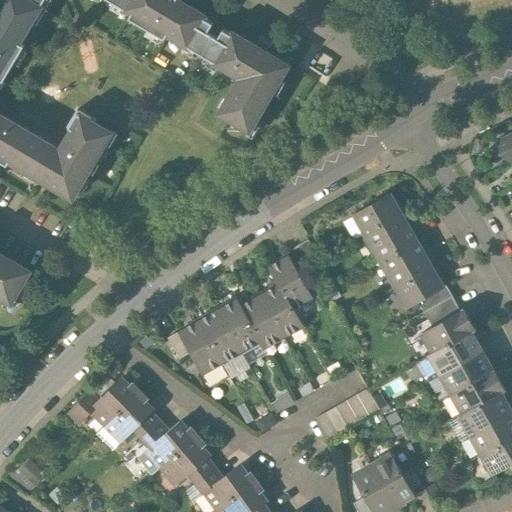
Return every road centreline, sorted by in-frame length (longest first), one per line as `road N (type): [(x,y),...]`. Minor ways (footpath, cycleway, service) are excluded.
road 1 (unclassified): [(408,121),(217,242),(102,330)]
road 2 (residential): [(102,330),(334,507)]
road 3 (residential): [(408,121),(511,287)]
road 4 (unclassified): [(102,330),(0,438)]
